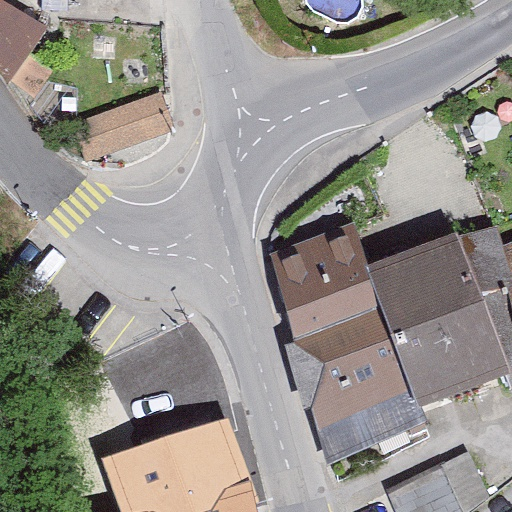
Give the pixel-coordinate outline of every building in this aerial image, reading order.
[(0,0),(0,58),(12,73),(49,22),(0,0)] [(162,93),(75,125),(89,164),(177,133),(162,93)] [(424,403),(383,265),(375,230),(266,267),(324,435),(424,403)] [(486,232),(383,265),(424,403),(426,411),(511,384),(511,302),(501,262),(486,232)] [(511,257),(501,262),(511,302),(511,257)] [(134,511),(261,511),(240,425),(120,454),(134,511)] [(480,511),(462,467),(381,504),(384,511),(480,511)]
